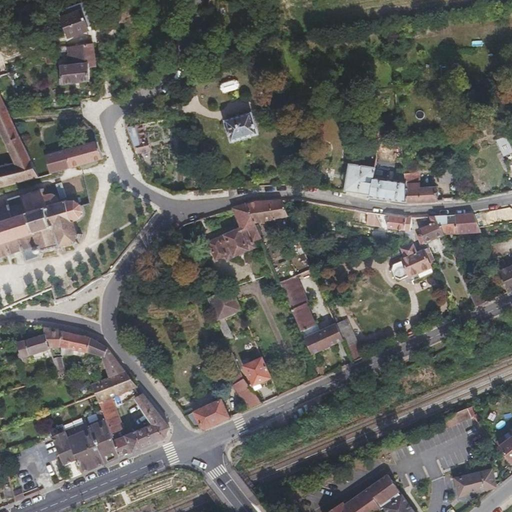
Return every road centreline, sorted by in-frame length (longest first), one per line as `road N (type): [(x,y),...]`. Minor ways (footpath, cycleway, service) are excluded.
road 1 (secondary): [(192,444),(511,304)]
road 2 (residential): [(181,209),(293,193),(406,211),(511,201)]
road 3 (residential): [(192,444),(113,338),(108,299),(119,271),(181,209)]
road 4 (primary): [(192,444),(35,511)]
road 5 (residential): [(115,130),(121,112),(175,70),(199,0)]
road 6 (track): [(93,0),(115,130)]
